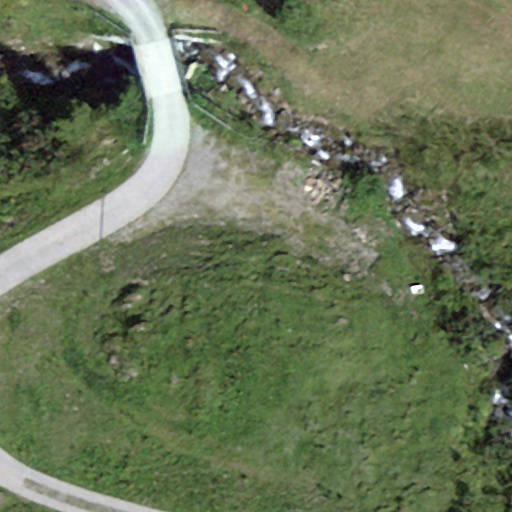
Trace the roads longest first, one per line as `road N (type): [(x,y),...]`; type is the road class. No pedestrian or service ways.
road 1 (track): [(0,277),(82,232),(168,163),(171,111),(151,31),(125,0)]
road 2 (track): [(131,511),(76,498),(0,454)]
